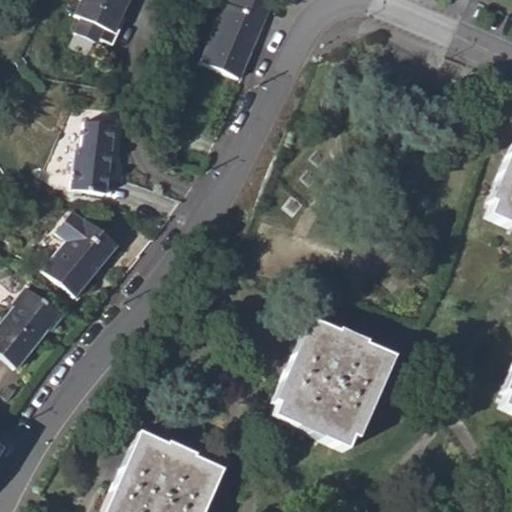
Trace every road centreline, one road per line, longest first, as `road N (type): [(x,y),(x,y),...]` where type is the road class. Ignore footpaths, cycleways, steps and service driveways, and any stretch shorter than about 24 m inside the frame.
road 1 (residential): [(28,455),(74,385),(213,214),(313,17),(346,0)]
road 2 (residential): [(353,0),(511,60)]
